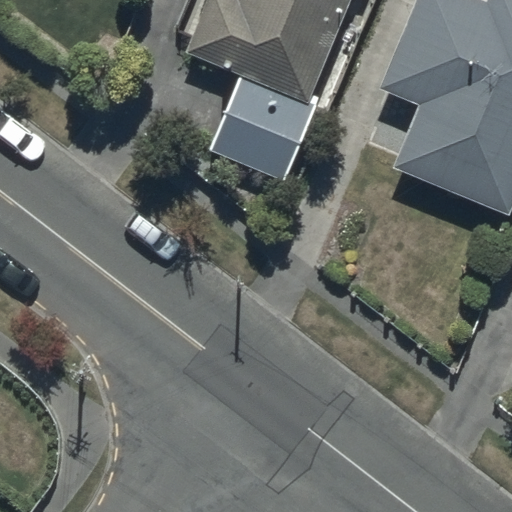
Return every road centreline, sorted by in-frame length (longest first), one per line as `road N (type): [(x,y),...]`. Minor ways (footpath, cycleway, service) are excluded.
road 1 (unclassified): [(0,193),(261,396)]
road 2 (unclassified): [(261,396),(412,511)]
road 3 (residential): [(168,511),(261,396)]
